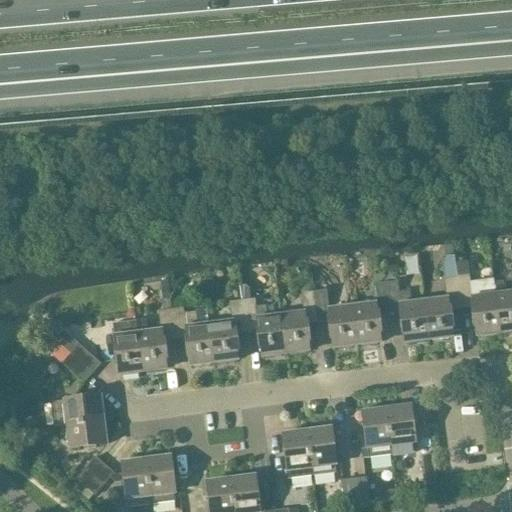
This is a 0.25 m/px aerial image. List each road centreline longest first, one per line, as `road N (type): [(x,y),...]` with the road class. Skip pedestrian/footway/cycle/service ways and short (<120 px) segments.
road 1 (motorway): [(0,70),(511,26)]
road 2 (residential): [(511,410),(493,370),(476,369),(140,410)]
road 3 (motorway): [(177,0),(0,15)]
road 4 (unknown): [(327,387),(332,430),(248,445),(240,398)]
